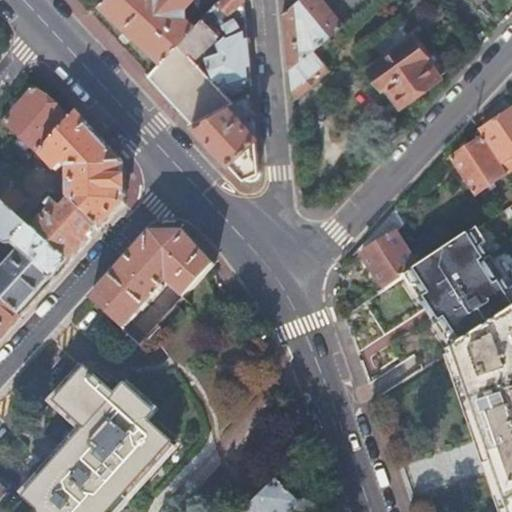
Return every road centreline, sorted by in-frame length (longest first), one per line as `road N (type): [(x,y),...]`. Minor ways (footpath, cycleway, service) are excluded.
road 1 (residential): [(295,288),(511,49)]
road 2 (residential): [(0,382),(183,169)]
road 3 (residential): [(268,248),(281,199),(266,0)]
road 4 (primary): [(373,511),(295,288)]
road 5 (primary): [(183,169),(46,24)]
